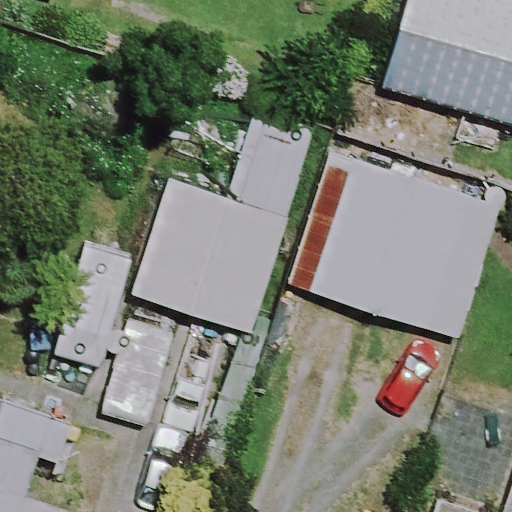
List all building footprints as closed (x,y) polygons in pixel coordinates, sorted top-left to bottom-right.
[(46,4),(35,0),(0,0),(0,32),(30,45),(46,4)] [(511,0),(405,0),(379,81),(511,124),(511,0)] [(246,329),(305,146),(245,127),(221,199),(168,182),(132,292),(246,329)] [(497,205),(331,154),(291,285),(458,336),(497,205)] [(131,261),(90,246),(53,350),(94,365),(131,261)] [(511,358),(464,345),(450,393),(511,410),(511,358)] [(0,511),(69,511),(28,500),(52,422),(0,405),(0,511)]
